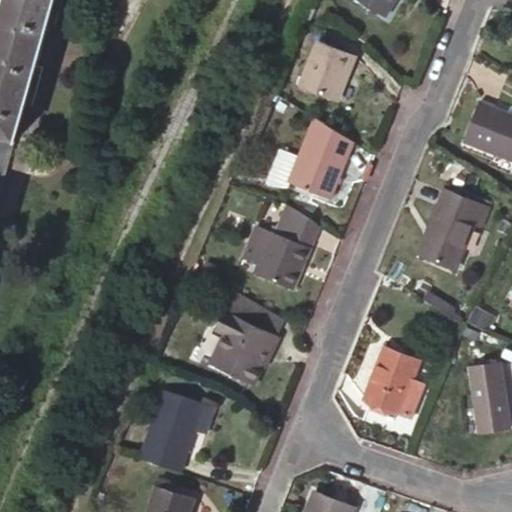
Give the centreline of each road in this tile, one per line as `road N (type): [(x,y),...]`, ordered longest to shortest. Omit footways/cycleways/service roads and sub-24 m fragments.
road 1 (residential): [(307,398),(467,0)]
road 2 (residential): [(511,504),(329,446),(307,398)]
road 3 (residential): [(264,511),(307,398)]
